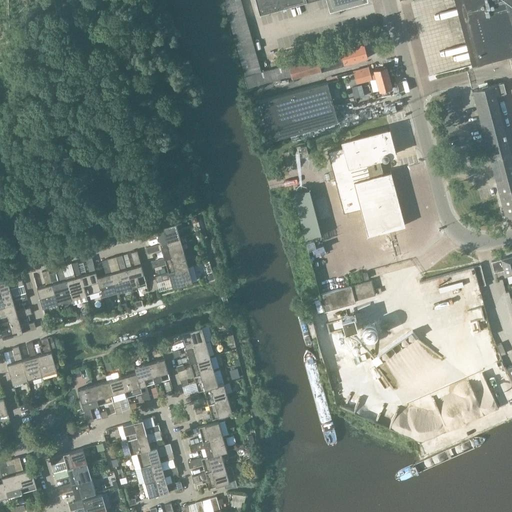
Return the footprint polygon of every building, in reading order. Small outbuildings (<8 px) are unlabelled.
[(330,0),(331,2),(340,0),(255,0),(259,13),(306,0),(330,0)] [(511,0),(460,0),(477,64),(511,54),(511,0)] [(288,64),(244,75),(247,86),(291,74),(291,77),(367,56),(363,43),(339,49),(340,50),(317,56),(317,55),(288,63),(288,64)] [(391,87),(385,66),(385,65),(374,68),(374,69),(370,70),(368,66),(353,70),(356,83),(376,77),(379,90),(391,87)] [(340,79),(331,81),(334,94),(342,92),(340,79)] [(337,120),(327,81),(258,99),(269,139),(337,120)] [(511,217),(511,159),(495,95),(505,93),(502,82),(472,90),(506,219),(511,217)] [(393,153),(391,144),(387,130),(343,142),(344,146),(327,151),(343,212),(360,208),(367,234),(404,225),(398,199),(390,171),(383,173),(379,157),(381,156),(381,157),(382,158),(383,158),(384,158),(385,158),(386,158),(387,157),(387,156),(388,156),(388,155),(388,154),(393,153)] [(301,146),(303,156),(309,154),(306,144),(301,146)] [(284,151),(287,162),(292,160),(289,150),(284,151)] [(308,188),(292,193),(301,224),(305,239),(321,235),(317,220),(308,188)] [(160,243),(180,237),(175,222),(156,228),(148,230),(142,232),(144,238),(157,235),(160,243)] [(160,243),(146,247),(148,253),(162,249),(164,257),(184,251),(180,237),(160,243)] [(131,288),(146,283),(137,250),(130,252),(134,265),(126,268),(131,288)] [(168,272),(188,266),(184,251),(150,261),(152,267),(166,263),(168,272)] [(131,288),(126,268),(122,254),(116,256),(120,269),(111,272),(117,292),(131,288)] [(511,255),(501,259),(503,269),(505,276),(511,273),(511,255)] [(93,263),(91,256),(85,258),(87,265),(86,265),(89,272),(80,275),(86,294),(100,290),(101,290),(96,276),(97,276),(95,270),(93,263)] [(111,272),(109,263),(107,258),(101,260),(105,273),(97,276),(96,276),(101,290),(100,290),(102,296),(117,292),(111,272)] [(494,272),(503,269),(501,259),(491,261),(494,272)] [(86,294),(80,275),(76,261),(71,262),(74,276),(66,279),(72,298),(86,294)] [(485,284),(480,264),(473,266),(479,286),(485,284)] [(72,298),(66,279),(62,265),(56,267),(60,280),(52,283),(57,302),(72,298)] [(172,287),(192,281),(188,266),(168,272),(155,276),(156,282),(162,280),(170,278),(172,287)] [(52,283),(48,269),(42,271),(46,284),(37,287),(42,307),(57,302),(52,283)] [(8,282),(6,273),(0,274),(0,290),(10,288),(23,284),(22,278),(8,282)] [(375,294),(374,290),(371,279),(319,293),(324,310),(355,302),(354,299),(375,294)] [(0,306),(14,302),(27,298),(26,292),(12,296),(10,288),(0,290),(0,306)] [(87,303),(97,302),(96,294),(86,295),(87,303)] [(24,309),(16,311),(14,302),(0,306),(0,321),(18,317),(32,313),(30,307),(24,308),(24,309)] [(28,323),(20,325),(18,317),(0,321),(0,328),(3,337),(36,328),(34,321),(28,323)] [(181,332),(168,335),(169,342),(183,338),(185,347),(205,341),(201,326),(181,332)] [(320,334),(323,346),(338,341),(335,330),(320,334)] [(498,336),(493,339),(500,353),(511,347),(506,339),(501,342),(498,336)] [(42,375),(57,370),(47,337),(41,339),(45,352),(36,355),(42,375)] [(42,375),(36,355),(32,341),(26,343),(30,357),(22,359),(27,379),(42,375)] [(190,361),(210,355),(205,341),(185,347),(190,361)] [(27,379),(22,359),(18,345),(12,347),(16,361),(7,363),(12,383),(27,379)] [(194,376),(214,370),(210,355),(190,361),(194,376)] [(154,382),(169,377),(163,357),(149,362),(154,382)] [(495,376),(501,374),(498,361),(491,363),(495,376)] [(146,384),(154,382),(149,362),(134,366),(135,372),(142,391),(141,392),(144,401),(150,399),(146,384)] [(217,384),(218,384),(214,370),(194,376),(198,390),(204,389),(203,388),(217,384)] [(127,396),(141,392),(142,391),(135,372),(121,376),(127,396)] [(118,398),(127,396),(121,376),(107,380),(112,400),(114,407),(116,413),(122,412),(120,406),(118,398)] [(98,404),(112,400),(107,380),(92,384),(98,404)] [(208,403),(228,397),(223,382),(218,384),(217,384),(203,388),(204,389),(208,403)] [(89,407),(98,404),(92,384),(77,389),(87,422),(93,420),(89,407)] [(190,392),(192,398),(198,397),(196,390),(190,392)] [(228,397),(208,403),(212,418),(232,412),(228,397)] [(17,416),(26,411),(24,407),(15,412),(17,416)] [(481,414),(474,417),(480,428),(486,425),(481,414)] [(144,427),(142,420),(142,418),(122,424),(126,439),(146,433),(160,429),(158,423),(144,427)] [(203,441),(222,435),(218,420),(198,426),(203,441)] [(423,423),(416,433),(421,437),(428,427),(423,423)] [(150,448),(146,433),(126,439),(130,454),(136,452),(150,448)] [(221,451),(221,452),(227,450),(222,435),(203,441),(200,442),(195,443),(189,445),(191,451),(197,449),(204,447),(207,455),(221,451)] [(158,446),(164,444),(162,438),(156,439),(158,446)] [(140,466),(160,461),(156,446),(150,448),(136,452),(140,466)] [(67,469),(87,463),(83,448),(49,457),(51,464),(65,460),(67,469)] [(167,459),(174,457),(172,451),(166,453),(167,459)] [(225,466),(221,452),(221,451),(207,455),(187,461),(189,467),(203,463),(205,472),(225,466)] [(30,467),(23,469),(19,456),(12,458),(13,463),(16,471),(21,491),(36,487),(30,467)] [(21,491),(16,471),(13,463),(12,458),(5,460),(9,473),(1,476),(2,480),(7,495),(21,491)] [(176,465),(163,469),(160,461),(140,466),(144,481),(164,475),(178,471),(176,465)] [(71,483),(91,477),(87,463),(67,469),(54,472),(55,478),(69,475),(71,483)] [(205,472),(192,476),(193,481),(207,478),(210,487),(223,483),(225,487),(237,486),(231,464),(225,466),(205,472)] [(180,480),(167,484),(164,475),(144,481),(149,496),(182,487),(180,480)] [(75,498),(95,492),(91,477),(71,483),(58,487),(59,493),(73,489),(75,498)] [(85,511),(92,511),(106,508),(102,493),(68,503),(70,509),(84,505),(85,511)] [(220,511),(220,509),(219,505),(216,495),(210,497),(213,510),(207,511),(220,511)] [(204,511),(201,499),(195,501),(198,511),(204,511)] [(173,511),(172,508),(171,502),(164,504),(166,511),(173,511)]
